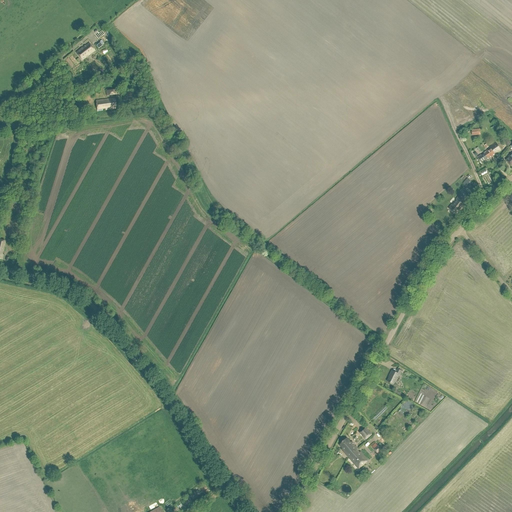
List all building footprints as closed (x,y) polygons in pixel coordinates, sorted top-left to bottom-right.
[(76,53),(82,61),(95,51),(89,43),(76,53)] [(106,110),(116,109),(115,98),(96,101),(98,112),(102,111),(102,109),(106,109),(106,110)] [(502,139),(508,146),(511,143),(506,136),(502,139)] [(485,155),(482,157),(481,155),(477,157),(478,159),(481,164),(488,159),(487,158),(490,156),(491,158),(501,150),(496,143),(490,148),(491,149),(484,153),(485,155)] [(462,192),(448,209),(456,215),(460,212),(461,212),(474,197),(471,194),(469,197),(462,192)] [(394,385),(399,374),(400,375),(402,371),(398,369),(396,373),(392,371),(389,376),(390,376),(387,382),(394,385)] [(406,396),(397,391),(394,389),(393,392),(396,393),(405,398),(406,396)] [(366,427),(360,433),(365,439),(366,439),(366,440),(372,434),(370,432),(371,432),(368,428),(367,429),(366,427)] [(341,449),(349,458),(356,451),(358,449),(352,442),(351,443),(347,438),(340,445),(342,449),(341,449)] [(374,450),(377,453),(380,456),(384,453),(381,450),(382,450),(378,446),(376,444),(372,447),(374,449),(374,450)] [(363,449),(372,458),(375,454),(367,446),(363,449)] [(354,469),(337,447),(332,447),(332,454),(334,457),(339,457),(343,462),(342,464),(348,472),(350,472),(354,469)] [(359,469),(368,461),(360,452),(359,453),(356,451),(349,458),(359,469)]
